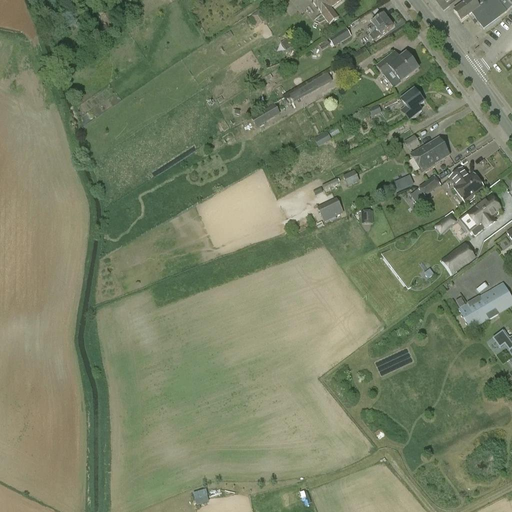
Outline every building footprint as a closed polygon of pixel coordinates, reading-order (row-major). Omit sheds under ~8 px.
[(341,1),(339,0),(309,0),(329,26),(338,19),(330,9),(341,1)] [(511,0),(470,0),(453,13),(460,22),(471,14),(483,31),(508,13),(511,8),(511,0)] [(265,22),(258,12),(251,17),(251,18),(249,19),(255,29),(265,22)] [(101,19),(107,29),(114,24),(108,14),(101,19)] [(371,25),(372,26),(366,30),(371,35),(369,37),(373,43),(381,37),(393,28),(383,16),(371,25)] [(346,30),(328,40),(333,49),(351,38),(346,30)] [(282,44),(288,51),(294,46),(289,39),(282,44)] [(336,67),(345,62),(341,55),(332,60),(336,67)] [(408,55),(406,56),(406,55),(394,64),(389,58),(377,68),(384,76),(391,71),(401,85),(418,71),(412,63),(414,62),(408,55)] [(327,74),(289,96),(294,105),(332,83),(327,74)] [(405,109),(401,113),(408,123),(421,113),(418,109),(424,104),(414,91),(400,102),(405,109)] [(251,119),(256,129),(280,115),(274,106),(251,119)] [(327,134),(314,141),(318,149),(331,141),(327,134)] [(409,153),(420,146),(414,137),(403,144),(409,153)] [(424,148),(423,148),(428,156),(422,160),(429,171),(436,166),(435,166),(449,157),(439,140),(425,148),(424,148)] [(428,156),(423,148),(410,156),(421,175),(429,171),(422,160),(428,156)] [(462,171),(450,180),(456,189),(454,191),(464,204),(468,201),(469,202),(473,199),(472,198),(483,189),(473,176),(469,180),(462,171)] [(348,189),(360,183),(354,172),(342,178),(348,189)] [(425,199),(440,187),(434,178),(418,190),(425,199)] [(409,180),(400,185),(403,191),(412,186),(409,180)] [(324,192),(338,185),(336,181),(322,188),(324,192)] [(475,211),(472,214),(485,231),(495,223),(491,217),(500,211),(491,199),(480,208),(478,206),(474,209),(475,211)] [(336,200),(317,209),(324,224),(343,214),(336,200)] [(373,225),(372,213),(361,213),(361,226),(373,225)] [(436,229),(441,234),(455,223),(450,217),(436,229)] [(452,276),(465,267),(459,260),(447,269),(452,276)] [(511,300),(503,285),(495,289),(458,311),(459,313),(470,332),(511,307),(511,300)] [(207,497),(195,500),(196,507),(209,503),(207,497)]
